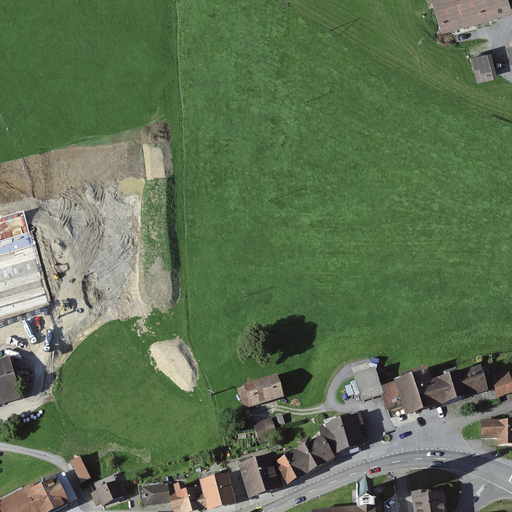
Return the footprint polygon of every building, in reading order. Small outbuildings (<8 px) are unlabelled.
[(508,0),(435,0),(443,28),(511,9),(508,0)] [(491,53),(474,58),(481,84),(499,79),(491,53)] [(0,408),(21,403),(11,361),(0,363),(0,408)] [(435,382),(442,404),(476,393),(476,392),(486,389),(479,369),(457,376),(456,372),(444,376),(445,379),(435,382)] [(442,404),(435,382),(433,374),(428,375),(426,370),(423,371),(424,375),(397,384),(397,385),(381,390),(375,371),(355,378),(363,403),(383,397),(388,411),(404,406),(407,415),(442,404)] [(498,398),(511,393),(511,387),(508,373),(492,377),(498,398)] [(279,379),(242,390),(247,409),(285,399),(279,379)] [(324,429),(319,431),(322,440),(330,455),(365,445),(361,433),(365,432),(363,425),(364,425),(362,417),(348,421),(347,418),(338,420),(340,423),(324,428),(324,429)] [(511,448),(511,417),(510,417),(510,424),(493,425),(493,419),(489,421),(489,425),(482,425),(482,440),(498,440),(498,449),(511,448)] [(269,423),(255,429),(261,442),(274,437),(269,423)] [(294,456),(305,474),(333,459),(330,455),(322,440),(311,446),(308,442),(294,450),(296,454),(294,455),(294,456)] [(286,485),(305,474),(294,456),(286,460),(283,455),(276,459),(279,464),(275,466),(278,471),(276,472),(281,483),(284,481),(286,485)] [(80,457),(70,463),(81,484),(91,479),(80,457)] [(250,462),(237,466),(247,499),(278,490),(269,461),(252,466),(250,462)] [(55,511),(78,501),(64,474),(54,479),(53,478),(0,505),(0,511),(55,511)] [(209,482),(201,484),(202,487),(204,486),(210,509),(234,503),(227,477),(215,480),(214,475),(207,477),(209,482)] [(96,494),(92,496),(96,504),(100,502),(102,507),(122,497),(113,476),(92,485),(96,494)] [(141,487),(141,491),(139,491),(141,502),(144,501),(146,507),(171,503),(170,496),(169,496),(167,486),(163,487),(163,484),(141,487)] [(176,494),(170,496),(171,503),(173,511),(188,511),(207,507),(202,487),(185,491),(183,486),(175,488),(176,494)] [(357,510),(330,511),(375,511),(375,509),(376,509),(374,491),(356,492),(357,510)] [(429,494),(414,496),(415,511),(446,511),(445,504),(444,498),(430,500),(429,494)]
